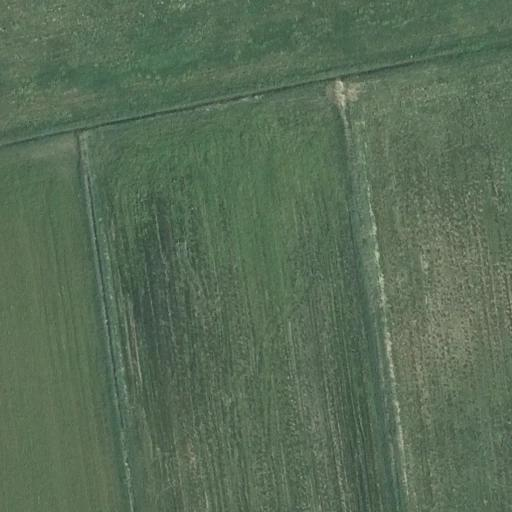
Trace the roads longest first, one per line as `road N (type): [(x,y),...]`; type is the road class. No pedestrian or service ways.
road 1 (residential): [(0,360),(511,246)]
road 2 (residential): [(0,435),(389,384)]
road 3 (residential): [(319,28),(120,73)]
road 4 (residential): [(446,0),(319,28)]
road 5 (residential): [(400,511),(389,384)]
road 6 (residential): [(389,384),(511,368)]
